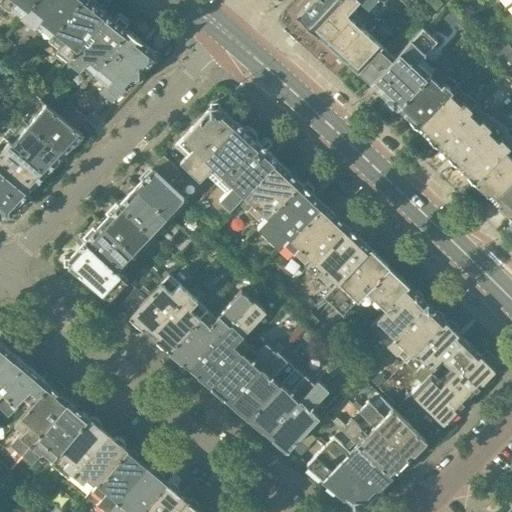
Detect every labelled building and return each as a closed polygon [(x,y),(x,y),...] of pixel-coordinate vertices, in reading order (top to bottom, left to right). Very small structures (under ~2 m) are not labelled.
[(0,0),(11,9),(17,0),(19,0),(29,7),(33,1),(34,0),(0,0)] [(34,0),(33,1),(29,7),(22,16),(36,27),(37,27),(50,38),(80,1),(80,0),(34,0)] [(68,58),(69,59),(107,11),(105,10),(106,9),(94,0),(80,0),(80,1),(50,38),(60,46),(56,52),(67,60),(68,58)] [(357,70),(358,70),(381,44),(350,15),(356,8),(352,4),(356,0),(309,0),(296,14),(318,34),(357,70)] [(361,0),(375,12),(385,0),(361,0)] [(430,0),(428,3),(435,10),(442,2),(440,1),(439,0),(430,0)] [(453,23),(460,16),(451,8),(445,15),(453,23)] [(117,14),(114,17),(107,11),(69,59),(81,68),(82,67),(92,74),(93,74),(129,29),(127,27),(130,24),(130,21),(121,13),(117,14)] [(392,28),(385,21),(377,30),(384,36),(392,28)] [(391,109),(396,105),(397,106),(433,68),(430,65),(423,72),(414,65),(437,40),(422,26),(398,52),(371,81),(387,96),(382,101),(391,109)] [(119,95),(134,79),(139,79),(144,74),(144,68),(154,58),(154,50),(143,41),(143,40),(129,29),(93,74),(106,85),(100,93),(112,102),(118,94),(119,95)] [(0,43),(0,48),(5,52),(13,42),(6,36),(0,43)] [(499,60),(510,70),(511,67),(511,47),(506,41),(494,50),(501,59),(499,60)] [(358,70),(371,81),(398,52),(395,48),(391,53),(381,44),(358,70)] [(417,126),(457,85),(465,76),(461,72),(457,77),(458,78),(456,81),(449,75),(447,76),(436,65),(433,68),(397,106),(410,118),(409,119),(417,126)] [(13,80),(5,74),(0,79),(0,81),(7,88),(13,80)] [(466,95),(457,85),(417,126),(429,137),(436,144),(476,104),(484,94),(480,90),(476,95),(477,96),(475,99),(468,93),(466,95)] [(83,138),(80,135),(82,133),(78,129),(60,114),(37,95),(28,104),(32,108),(24,118),(64,153),(72,144),(75,147),(83,138)] [(60,114),(78,129),(87,117),(69,103),(60,114)] [(221,106),(221,104),(210,105),(210,107),(183,136),(175,145),(185,154),(179,161),(190,171),(204,156),(236,120),(221,106)] [(485,113),(476,104),(436,144),(448,155),(455,163),(456,162),(495,122),(504,113),(500,109),(496,114),(497,115),(494,118),(487,111),(485,113)] [(8,140),(12,143),(45,172),(47,170),(50,173),(59,163),(56,160),(64,153),(24,118),(15,128),(11,124),(2,135),(8,140)] [(243,126),(236,120),(204,156),(190,171),(200,180),(206,173),(216,182),(256,139),(257,138),(257,133),(249,125),(244,126),(243,126)] [(505,131),(495,122),(456,162),(468,174),(467,174),(475,181),(511,143),(511,135),(506,130),(505,131)] [(263,138),(259,141),(257,139),(256,139),(216,182),(227,191),(219,199),(230,208),(236,202),(237,202),(277,159),(277,158),(271,152),(268,149),(271,146),(271,141),(267,137),(263,138)] [(0,168),(27,191),(45,172),(12,143),(8,140),(0,148),(0,168)] [(487,193),(493,198),(511,177),(511,143),(475,181),(476,182),(476,187),(483,193),(487,193)] [(136,186),(171,219),(188,201),(170,183),(182,170),(165,155),(153,167),(136,186)] [(290,170),(290,171),(277,159),(237,202),(247,212),(247,211),(257,220),(264,213),(267,216),(300,181),(297,177),(290,170)] [(11,208),(27,191),(0,168),(0,206),(2,208),(2,215),(11,215),(11,208)] [(511,177),(493,198),(498,203),(497,208),(505,215),(509,214),(511,215),(511,214),(511,177)] [(287,235),(290,237),(291,238),(323,203),(311,191),(314,187),(307,180),(303,184),(300,181),(267,216),(258,225),(279,243),(287,235)] [(154,236),(171,219),(136,186),(119,203),(154,237),(154,236)] [(154,237),(119,203),(102,221),(137,254),(154,237)] [(291,238),(290,237),(283,245),(294,254),(304,263),(311,256),(314,259),(347,225),(323,203),(291,238)] [(137,254),(102,221),(84,240),(119,273),(120,272),(137,254)] [(350,227),(347,225),(314,259),(307,266),(317,276),(317,275),(328,285),(335,277),(338,281),(370,247),(358,235),(361,231),(353,223),(350,227)] [(119,273),(84,240),(69,255),(64,255),(64,264),(70,264),(105,294),(123,275),(120,272),(119,273)] [(390,265),(370,247),(338,281),(324,296),(343,314),(350,307),(366,290),(390,265)] [(391,266),(390,265),(366,290),(385,309),(409,284),(391,267),(391,266)] [(150,332),(188,290),(169,272),(163,278),(146,297),(129,315),(150,332)] [(370,325),(388,343),(427,302),(427,301),(426,302),(409,284),(385,309),(370,325)] [(138,290),(145,296),(149,291),(143,285),(138,290)] [(119,304),(129,315),(146,297),(145,296),(138,290),(135,287),(119,304)] [(241,287),(216,315),(207,307),(170,349),(191,366),(227,325),(252,298),(241,287)] [(170,349),(207,307),(188,290),(150,332),(170,349)] [(264,306),(269,300),(259,291),(252,298),(227,325),(191,366),(211,383),(247,344),(240,337),(266,308),(264,306)] [(446,319),(427,302),(388,343),(406,361),(409,357),(446,319)] [(303,318),(312,327),(319,319),(311,311),(303,318)] [(437,365),(441,361),(464,337),(459,332),(459,327),(452,320),(447,320),(446,319),(409,357),(406,361),(415,370),(413,372),(419,377),(412,384),(415,387),(432,371),(437,365)] [(330,328),(324,334),(333,343),(339,337),(330,328)] [(464,337),(441,361),(449,369),(447,371),(469,393),(495,367),(494,366),(499,360),(487,349),(482,354),(464,337)] [(0,340),(0,382),(17,400),(28,389),(35,397),(49,381),(1,340),(0,340)] [(211,383),(231,399),(269,358),(281,344),(279,341),(273,347),(266,341),(256,352),(247,344),(211,383)] [(269,358),(231,399),(250,416),(295,365),(281,352),(285,348),(281,344),(269,358)] [(352,344),(344,352),(355,362),(363,354),(352,344)] [(341,355),(328,368),(326,370),(332,376),(337,371),(349,383),(359,373),(341,355)] [(250,416),(270,432),(298,401),(308,390),(318,378),(326,370),(328,368),(325,365),(311,379),(305,373),(304,374),(295,365),(250,416)] [(440,378),(432,371),(415,387),(413,389),(443,419),(444,418),(447,421),(457,411),(454,408),(469,393),(447,371),(440,378)] [(318,378),(308,390),(298,401),(270,432),(288,447),(326,406),(317,397),(327,386),(318,378)] [(62,393),(49,381),(35,397),(24,410),(21,413),(30,420),(12,443),(23,452),(68,398),(62,393)] [(16,401),(17,400),(0,382),(0,403),(9,413),(19,403),(16,401)] [(352,402),(366,417),(408,456),(413,450),(419,450),(425,444),(424,438),(426,437),(380,394),(372,402),(368,398),(362,405),(355,399),(352,402)] [(53,458),(60,449),(88,415),(68,398),(23,452),(33,461),(43,450),(53,458)] [(90,416),(88,415),(60,449),(53,458),(50,461),(69,477),(74,471),(108,431),(100,425),(102,421),(94,414),(90,416)] [(334,419),(349,435),(392,472),(396,468),(399,470),(410,458),(408,456),(366,417),(359,425),(351,417),(344,423),(337,416),(334,419)] [(118,435),(114,437),(108,431),(74,471),(93,487),(98,481),(127,448),(125,446),(125,441),(118,435)] [(392,472),(349,435),(342,442),(334,435),(328,441),(319,435),(316,438),(324,445),(375,489),(380,485),(386,484),(391,478),(391,473),(392,472)] [(309,446),(302,439),(294,448),(301,454),(309,446)] [(336,492),(339,489),(353,501),(353,507),(364,507),(364,501),(375,489),(324,445),(308,462),(326,478),(323,481),(336,492)] [(135,448),(128,449),(127,448),(98,481),(93,487),(91,489),(101,497),(97,501),(105,507),(100,511),(106,511),(147,464),(141,459),(140,453),(135,448)] [(159,468),(153,469),(147,464),(106,511),(140,511),(167,481),(165,479),(164,473),(159,468)] [(174,511),(187,497),(178,490),(178,485),(173,480),(167,481),(140,511),(174,511)] [(27,489),(19,497),(36,511),(39,511),(46,505),(27,489)] [(193,497),(187,498),(187,497),(174,511),(204,511),(200,508),(200,503),(193,497)]
